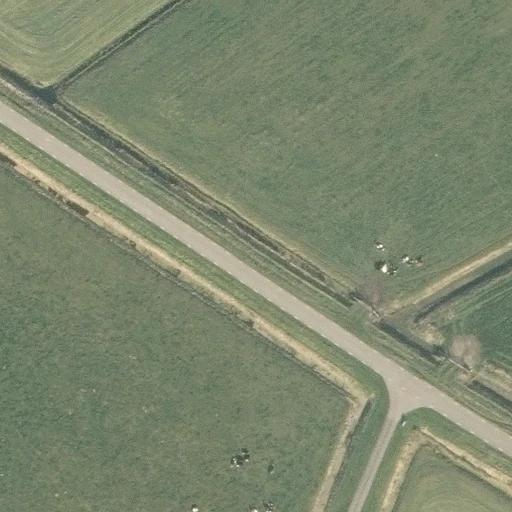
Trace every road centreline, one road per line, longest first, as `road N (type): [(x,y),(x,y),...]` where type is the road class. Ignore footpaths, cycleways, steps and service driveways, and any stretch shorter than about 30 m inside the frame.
road 1 (tertiary): [(412,383),(0,111)]
road 2 (unclassified): [(354,511),(412,383)]
